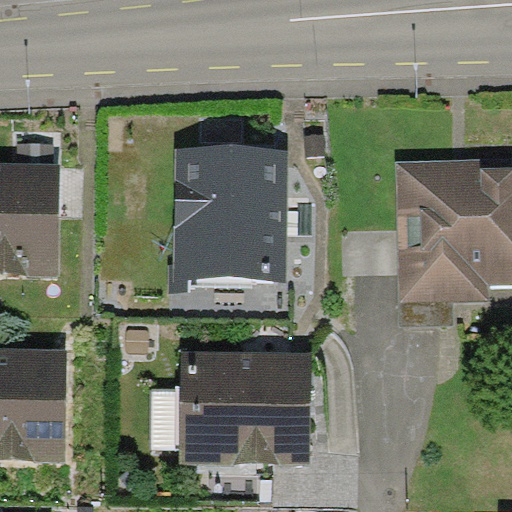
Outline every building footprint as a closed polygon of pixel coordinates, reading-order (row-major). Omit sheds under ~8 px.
[(288,282),(289,151),(176,150),(175,281),(288,282)] [(511,284),(511,159),(396,162),(400,328),(455,327),(454,303),(490,302),(489,285),(511,284)] [(0,276),(60,276),(61,165),(0,164),(0,276)] [(511,290),(503,291),(504,313),(511,313),(511,290)] [(0,460),(66,461),(66,348),(0,347),(0,460)] [(311,462),(309,351),(180,352),(181,463),(311,462)]
